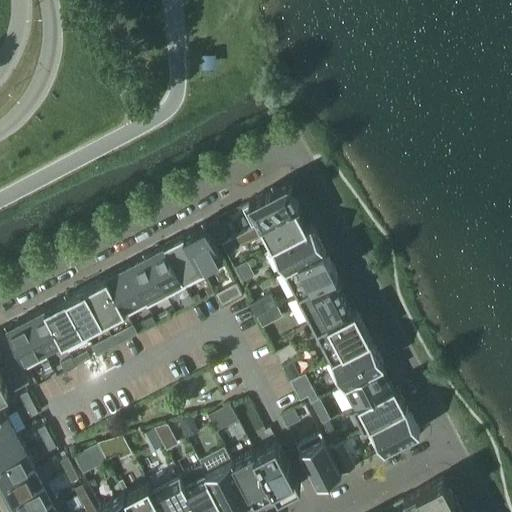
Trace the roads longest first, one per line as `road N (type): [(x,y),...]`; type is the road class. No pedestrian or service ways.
road 1 (residential): [(449,443),(293,143),(0,295)]
road 2 (unclassified): [(0,201),(170,108),(178,85),(172,0)]
road 3 (primary): [(0,132),(48,69),(53,29),(46,0)]
road 4 (residential): [(449,443),(325,511)]
